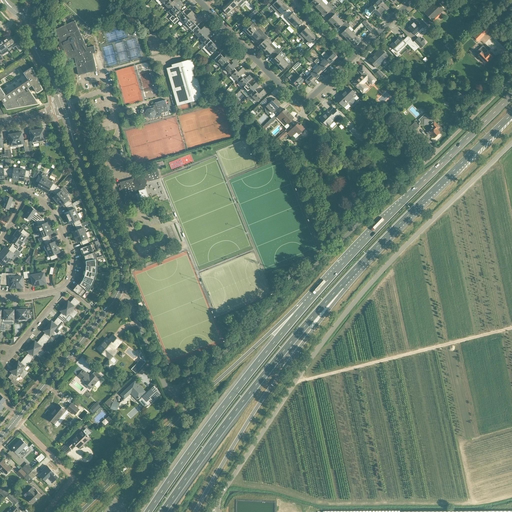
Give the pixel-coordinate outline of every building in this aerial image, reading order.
[(166,0),(163,3),(162,4),(165,6),(166,5),(170,10),(180,1),(179,0),(174,0),(172,2),(170,0),(166,0)] [(233,0),(229,0),(227,3),(233,9),(235,7),(237,9),(240,7),(238,4),(233,0)] [(276,12),(284,3),(280,0),(276,0),(276,1),(275,0),(272,0),(267,5),(269,8),(271,6),(276,12)] [(325,0),(322,0),(322,1),(316,7),(320,11),(329,3),(325,0)] [(384,3),(380,0),(377,0),(372,5),(377,10),(380,14),(385,9),(387,10),(389,8),(384,3)] [(424,12),(432,20),(439,13),(440,13),(444,9),(445,11),(451,6),(445,0),(444,0),(445,1),(441,5),(436,1),(425,12),(424,12)] [(170,10),(168,12),(172,16),(169,18),(173,22),(177,17),(182,12),(178,8),(183,4),(180,1),(170,10)] [(329,16),(335,10),(337,8),(335,6),(333,7),(329,2),(329,3),(320,11),(325,16),(326,14),(329,16)] [(229,13),(233,9),(227,3),(221,8),(224,10),(222,13),(227,18),(231,15),(229,13)] [(289,8),(284,3),(276,12),(282,19),(288,13),(286,11),(289,8)] [(382,15),(380,14),(377,10),(372,5),(368,9),(367,7),(363,11),(365,12),(369,17),(374,12),(379,17),(382,15)] [(337,12),(335,10),(329,16),(330,18),(328,20),(333,24),(339,18),(335,14),(337,12)] [(182,12),(177,17),(179,19),(184,24),(185,23),(195,14),(192,11),(187,15),(183,11),(184,11),(183,11),(182,12)] [(289,26),(298,18),(293,12),(290,15),(288,13),(282,19),(289,26)] [(131,21),(132,24),(141,22),(138,13),(136,14),(135,13),(129,14),(130,18),(128,18),(129,22),(131,21)] [(184,24),(183,25),(187,30),(189,29),(191,32),(197,26),(193,22),(198,17),(195,14),(185,23),(184,24)] [(303,23),(298,18),(289,26),(294,31),(292,33),(295,35),(296,33),(302,28),(300,25),(303,23)] [(339,27),(341,29),(348,23),(346,21),(344,23),(339,18),(333,24),(337,29),(339,27)] [(419,22),(417,20),(409,28),(415,34),(423,26),(426,29),(429,26),(422,19),(419,22)] [(245,31),(250,37),(259,28),(254,23),(252,20),(246,25),(249,28),(245,31)] [(95,53),(96,53),(94,45),(94,46),(87,48),(75,21),(55,30),(60,42),(63,43),(64,45),(63,48),(68,59),(74,57),(78,75),(97,71),(93,53),(95,53)] [(348,24),(348,23),(341,29),(343,31),(341,33),(346,38),(352,32),(348,28),(353,23),(351,21),(348,24)] [(197,26),(191,32),(193,34),(194,33),(199,38),(209,28),(205,25),(201,30),(197,26)] [(484,26),(473,37),(478,42),(489,31),(484,26)] [(306,38),(312,32),(307,27),(304,29),(302,28),(296,33),(303,40),(306,38)] [(209,28),(199,38),(204,42),(202,43),(205,46),(211,40),(207,36),(212,32),(209,28)] [(258,38),(260,40),(266,35),(259,28),(250,37),(254,42),(258,38)] [(317,37),(312,32),(306,38),(309,41),(306,43),(310,48),(316,42),(314,40),(317,37)] [(357,36),(352,32),(346,38),(350,42),(357,36)] [(1,39),(2,40),(8,49),(11,47),(12,48),(15,46),(18,51),(22,48),(14,36),(15,37),(11,40),(8,35),(5,38),(5,37),(1,39)] [(268,37),(266,35),(260,40),(262,42),(258,46),(264,51),(272,43),(267,38),(268,37)] [(361,41),(357,36),(350,42),(355,47),(361,41)] [(406,43),(400,37),(391,45),(394,48),(391,50),(396,55),(402,49),(400,48),(406,43)] [(425,44),(423,42),(425,40),(422,38),(420,39),(418,37),(413,42),(420,49),(425,44)] [(9,51),(8,49),(2,40),(0,41),(0,51),(3,56),(9,51)] [(211,40),(205,46),(207,48),(208,47),(213,52),(223,43),(219,40),(215,44),(211,40)] [(411,40),(407,44),(412,49),(413,48),(416,52),(420,49),(413,42),(411,40)] [(272,52),(274,54),(280,49),(277,47),(276,48),(272,43),(264,51),(268,56),(272,52)] [(478,55),(485,63),(492,56),(487,52),(488,51),(481,44),(479,46),(480,48),(477,51),(479,53),(478,55)] [(324,51),(321,54),(325,59),(330,64),(331,65),(334,62),(333,61),(337,56),(336,55),(338,53),(333,48),(331,50),(333,52),(329,56),(324,51)] [(389,57),(381,48),(374,55),(375,55),(369,60),(377,68),(389,57)] [(282,52),(280,49),(274,54),(276,56),(272,60),(277,65),(284,59),(286,57),(282,52)] [(221,67),(228,60),(232,56),(229,53),(224,58),(220,53),(214,59),(217,62),(216,63),(221,67)] [(2,103),(6,109),(37,103),(30,93),(29,91),(30,90),(30,91),(31,90),(33,88),(36,92),(41,89),(31,67),(30,68),(26,62),(24,58),(23,59),(22,57),(0,72),(0,99),(3,103),(2,103)] [(228,74),(229,73),(234,68),(239,64),(234,58),(231,62),(228,60),(221,67),(228,74)] [(326,68),(330,64),(325,59),(321,63),(317,58),(314,61),(318,66),(323,71),(324,72),(327,69),(326,68)] [(202,86),(197,69),(196,67),(194,67),(192,59),(172,65),(173,67),(167,68),(177,105),(203,98),(200,87),(202,86)] [(288,64),(284,59),(277,65),(282,71),(286,67),(288,69),(294,64),(291,61),(288,64)] [(311,73),(316,78),(317,79),(320,76),(319,74),(323,71),(318,66),(314,70),(310,65),(307,68),(311,73)] [(369,72),(363,66),(360,68),(363,72),(361,74),(362,75),(360,77),(353,83),(363,93),(368,88),(364,83),(367,80),(372,85),(376,80),(370,74),(368,72),(369,72)] [(236,80),(241,75),(246,71),(243,67),(238,72),(234,68),(229,73),(228,74),(231,76),(232,75),(236,80)] [(379,79),(383,75),(379,70),(375,74),(379,79)] [(312,81),(316,78),(311,73),(307,77),(303,72),(300,75),(304,80),(310,86),(313,83),(312,81)] [(241,75),(236,80),(235,81),(237,84),(239,83),(243,87),(248,82),(253,78),(250,75),(245,79),(241,75)] [(300,84),(304,80),(300,75),(296,79),(291,75),(288,78),(298,88),(301,85),(300,84)] [(248,82),(243,87),(242,88),(245,91),(246,90),(250,95),(255,90),(260,85),(257,82),(252,86),(248,82)] [(233,89),(230,87),(225,91),(232,98),(235,95),(231,91),(233,89)] [(357,96),(350,89),(348,88),(343,92),(343,93),(344,93),(341,95),(340,94),(336,99),(344,108),(349,103),(349,104),(350,104),(351,104),(352,104),(353,103),(354,102),(354,101),(354,100),(354,99),(354,98),(357,96)] [(259,94),(255,90),(250,95),(248,97),(246,99),(248,101),(251,98),(255,103),(267,92),(264,89),(259,94)] [(232,98),(239,106),(241,103),(234,96),(232,98)] [(270,116),(279,107),(278,107),(278,106),(281,104),(276,99),(273,101),(272,100),(270,102),(265,98),(260,103),(265,108),(265,112),(270,116)] [(159,114),(168,111),(169,111),(165,99),(155,102),(156,104),(153,105),(154,107),(147,109),(145,112),(141,114),(142,118),(147,117),(150,119),(154,117),(156,114),(158,113),(159,114)] [(339,119),(338,117),(340,115),(334,108),(330,112),(328,111),(324,115),(323,114),(320,118),(322,121),(321,122),(324,126),(325,125),(327,127),(334,121),(335,123),(339,119)] [(294,118),(285,109),(277,117),(285,126),(284,127),(286,129),(290,126),(288,123),(294,118)] [(428,132),(427,133),(429,135),(430,133),(434,137),(439,132),(442,129),(440,126),(439,127),(434,121),(434,122),(430,118),(430,119),(429,119),(425,114),(419,120),(420,121),(420,122),(420,123),(419,123),(419,124),(428,124),(430,126),(431,125),(433,127),(430,130),(429,129),(427,131),(428,132)] [(262,127),(264,129),(276,118),(274,116),(262,127)] [(295,138),(299,134),(305,128),(301,123),(300,124),(299,123),(287,134),(291,137),(293,135),(295,138)] [(355,126),(350,131),(357,138),(362,133),(355,126)] [(41,128),(37,129),(39,140),(45,139),(44,135),(43,133),(44,133),(43,129),(41,129),(41,128)] [(39,143),(39,140),(37,129),(32,130),(32,131),(31,131),(31,135),(32,135),(32,137),(32,141),(31,142),(31,144),(33,144),(39,143)] [(284,131),(275,140),(278,143),(287,134),(284,131)] [(20,132),(15,133),(17,144),(24,143),(23,139),(22,139),(22,137),(23,137),(22,133),(20,133),(20,132)] [(4,168),(0,168),(0,179),(5,179),(4,175),(9,175),(9,168),(4,168)] [(9,168),(9,175),(13,175),(13,179),(18,180),(20,169),(14,168),(9,168)] [(135,178),(120,182),(123,194),(124,194),(125,197),(132,195),(134,203),(142,201),(148,199),(145,188),(147,181),(149,180),(149,181),(159,178),(158,175),(159,175),(157,168),(134,174),(135,178)] [(26,170),(20,169),(18,180),(24,181),(25,177),(29,177),(30,171),(26,170)] [(43,190),(48,180),(49,177),(45,175),(42,175),(41,177),(39,175),(35,181),(39,183),(37,187),(43,190)] [(49,177),(48,180),(43,190),(48,192),(50,189),(53,191),(58,186),(54,184),(55,182),(54,180),(49,177)] [(61,190),(58,186),(53,191),(56,195),(53,197),(57,202),(66,194),(68,192),(65,188),(63,188),(61,190)] [(64,204),(67,207),(72,203),(69,199),(66,194),(57,202),(61,206),(64,204)] [(7,196),(7,197),(5,197),(3,197),(2,197),(0,197),(0,203),(5,205),(4,207),(9,209),(9,207),(13,208),(15,203),(11,202),(13,198),(7,196)] [(75,208),(72,203),(67,207),(68,211),(65,213),(67,218),(77,213),(75,208)] [(31,218),(36,222),(43,218),(35,212),(36,210),(31,207),(25,216),(30,220),(31,218)] [(80,219),(77,213),(67,218),(70,223),(73,222),(75,226),(81,223),(79,219),(80,219)] [(37,226),(39,232),(50,227),(48,222),(44,223),(42,219),(43,218),(36,222),(38,226),(37,226)] [(83,227),(81,223),(75,226),(77,230),(73,231),(75,237),(86,233),(83,227)] [(44,241),(50,238),(48,234),(52,233),(50,227),(39,232),(42,237),(44,241)] [(18,230),(14,235),(23,241),(27,237),(26,236),(29,233),(23,229),(21,232),(18,230)] [(86,233),(75,237),(77,242),(81,241),(83,245),(89,242),(87,238),(88,238),(86,233)] [(14,242),(12,246),(17,250),(21,252),(24,247),(24,246),(21,244),(23,241),(14,235),(11,240),(14,242)] [(45,245),(47,251),(58,247),(55,241),(52,243),(50,238),(44,241),(45,245)] [(80,248),(82,252),(83,256),(82,256),(95,252),(94,252),(91,244),(80,248)] [(6,247),(2,251),(11,258),(14,254),(14,253),(17,250),(12,246),(9,249),(6,247)] [(51,260),(58,258),(56,253),(60,252),(58,247),(47,251),(49,256),(50,256),(51,260)] [(0,257),(1,258),(0,260),(0,267),(3,267),(7,262),(7,263),(11,258),(2,251),(0,253),(0,257)] [(95,252),(82,256),(82,257),(83,256),(84,260),(84,261),(97,258),(95,252)] [(83,275),(95,279),(97,272),(84,270),(84,271),(83,274),(83,275)] [(12,288),(17,288),(16,277),(10,277),(10,274),(9,275),(8,273),(5,273),(5,284),(9,285),(8,284),(10,284),(10,287),(12,287),(12,288)] [(44,273),(38,274),(40,285),(44,284),(44,283),(46,283),(45,279),(44,277),(45,277),(44,273)] [(40,285),(38,274),(31,275),(32,279),(33,279),(33,281),(34,285),(35,285),(36,286),(40,285)] [(92,285),(95,279),(83,275),(81,279),(92,285)] [(81,279),(79,283),(78,282),(88,291),(92,285),(81,279)] [(78,283),(76,287),(73,290),(82,297),(87,290),(88,291),(78,282),(78,283)] [(68,301),(65,306),(76,315),(78,312),(75,309),(80,302),(75,298),(73,300),(73,299),(70,303),(68,301)] [(60,316),(59,318),(64,322),(69,315),(73,318),(76,315),(65,306),(61,310),(62,312),(60,315),(60,316)] [(18,311),(18,313),(14,313),(14,317),(14,323),(18,323),(18,319),(30,318),(30,314),(27,314),(26,309),(21,310),(21,311),(18,311)] [(14,317),(14,313),(14,310),(8,310),(8,311),(5,311),(5,317),(0,317),(0,318),(0,330),(5,331),(5,324),(14,324),(14,323),(14,317)] [(51,328),(59,335),(61,337),(63,334),(61,333),(62,332),(58,329),(64,322),(59,318),(57,320),(56,319),(53,323),(52,321),(48,326),(51,328)] [(59,335),(51,328),(48,326),(44,330),(46,332),(43,335),(44,336),(42,338),(47,342),(53,335),(57,338),(59,335)] [(116,346),(121,341),(113,335),(109,340),(107,338),(98,349),(106,356),(107,355),(110,358),(105,365),(110,369),(114,364),(111,361),(113,358),(112,357),(115,352),(112,349),(115,345),(116,346)] [(35,341),(31,346),(43,355),(45,352),(41,349),(47,342),(42,338),(40,340),(40,339),(37,343),(35,341)] [(40,358),(43,355),(31,346),(28,350),(29,352),(27,355),(27,356),(26,358),(31,362),(36,355),(40,358)] [(141,359),(137,364),(141,367),(146,361),(141,352),(139,355),(141,359)] [(19,361),(18,362),(17,363),(15,366),(26,375),(29,372),(25,369),(31,362),(26,358),(24,360),(23,359),(20,363),(19,361)] [(24,378),(26,375),(15,366),(11,370),(13,372),(10,375),(11,376),(9,378),(12,380),(11,381),(15,385),(18,382),(16,380),(20,375),(24,378)] [(95,371),(91,376),(83,370),(78,375),(86,382),(92,387),(102,376),(97,372),(96,373),(95,371)] [(135,381),(120,395),(124,399),(132,391),(135,394),(134,396),(137,399),(139,398),(140,397),(139,397),(140,397),(148,405),(153,401),(150,397),(154,394),(149,390),(146,393),(145,392),(135,381)] [(113,400),(113,401),(110,398),(105,402),(109,407),(111,405),(110,408),(116,411),(120,402),(113,400)] [(97,401),(91,407),(95,411),(101,405),(97,401)] [(75,414),(79,409),(72,403),(67,408),(75,414)] [(66,410),(59,404),(53,411),(53,410),(47,417),(55,424),(66,410)] [(84,444),(90,438),(82,430),(72,440),(71,439),(67,443),(72,449),(76,445),(79,448),(84,443),(84,444)] [(27,451),(30,448),(21,439),(12,448),(18,454),(23,448),(27,451)] [(0,462),(0,469),(1,468),(6,473),(11,468),(3,460),(0,462)] [(21,468),(28,475),(34,469),(31,466),(29,469),(25,465),(21,468)] [(53,472),(47,466),(42,470),(43,472),(40,475),(45,480),(48,477),(53,482),(58,477),(53,472)] [(21,468),(16,473),(22,478),(26,474),(21,468)] [(28,475),(32,478),(38,473),(34,469),(28,475)] [(33,480),(32,478),(28,475),(25,478),(30,483),(33,480)] [(0,493),(1,493),(3,491),(7,495),(11,491),(2,483),(0,484),(0,493)] [(27,499),(33,504),(41,495),(35,489),(32,487),(26,493),(30,496),(27,499)] [(11,492),(7,496),(15,504),(18,500),(11,492)]
